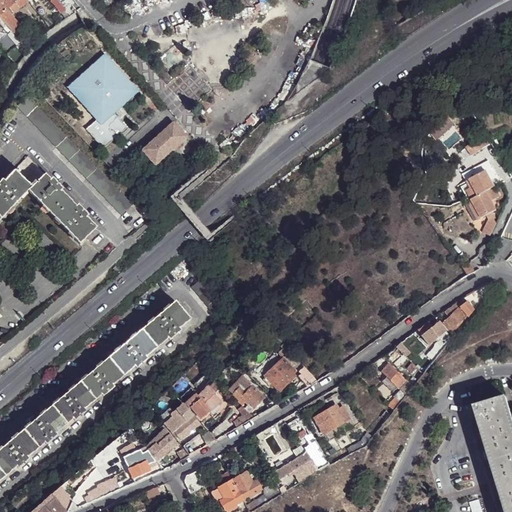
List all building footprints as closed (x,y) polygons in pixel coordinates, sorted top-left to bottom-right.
[(0,0),(0,14),(7,9),(10,7),(16,2),(14,0),(0,0)] [(36,0),(47,13),(52,9),(45,0),(36,0)] [(55,13),(59,11),(51,0),(50,0),(45,0),(52,9),(55,13)] [(63,7),(58,0),(51,0),(59,11),(63,7)] [(14,13),(20,8),(16,2),(10,7),(14,12),(14,13)] [(0,16),(4,21),(7,25),(12,31),(16,28),(20,25),(11,15),(11,14),(7,9),(0,14),(0,16)] [(0,46),(7,54),(21,42),(12,31),(7,25),(4,28),(1,24),(0,24),(0,46)] [(12,31),(21,42),(24,39),(16,28),(12,31)] [(105,57),(71,87),(98,118),(85,129),(102,149),(127,127),(112,110),(134,91),(105,57)] [(27,96),(16,107),(121,215),(132,205),(27,96)] [(424,128),(437,140),(455,122),(442,109),(424,128)] [(174,123),(143,151),(156,165),(186,137),(174,123)] [(466,146),(471,154),(490,142),(485,134),(466,146)] [(27,156),(14,170),(31,187),(44,174),(27,156)] [(0,219),(27,191),(31,187),(14,170),(2,183),(0,185),(0,219)] [(467,184),(463,186),(458,189),(465,202),(461,205),(471,223),(483,217),(485,220),(479,234),(487,237),(493,225),(491,221),(486,212),(487,211),(496,206),(493,200),(494,200),(488,190),(491,188),(490,186),(488,182),(483,172),(465,182),(467,184)] [(31,187),(27,191),(79,244),(96,227),(84,215),(77,208),(59,189),(52,182),(44,174),(31,187)] [(53,181),(52,182),(59,189),(60,188),(53,181)] [(497,198),(491,188),(488,190),(494,200),(497,198)] [(77,208),(84,215),(86,214),(79,207),(77,208)] [(471,262),(463,266),(467,275),(475,270),(471,262)] [(202,277),(191,286),(215,316),(227,306),(202,277)] [(481,286),(463,298),(474,310),(498,280),(493,281),(481,286)] [(169,337),(177,330),(190,319),(174,301),(0,448),(0,479),(17,465),(25,459),(46,441),(53,435),(74,417),(82,411),(103,393),(110,387),(136,365),(143,359),(169,337)] [(455,302),(443,310),(449,319),(461,310),(455,302)] [(466,317),(467,319),(473,312),(466,306),(461,310),(466,317)] [(461,310),(449,319),(444,322),(452,332),(466,317),(461,310)] [(428,321),(417,330),(422,335),(430,344),(446,331),(438,321),(433,326),(430,323),(428,321)] [(178,332),(177,330),(169,337),(170,339),(178,332)] [(413,333),(395,346),(403,354),(407,350),(416,358),(427,347),(413,333)] [(434,360),(447,344),(442,339),(427,355),(430,357),(434,360)] [(407,350),(403,354),(412,363),(416,358),(407,350)] [(304,368),(289,352),(264,377),(265,378),(271,384),(279,392),(297,375),(297,374),(295,373),(298,370),(300,372),(304,368)] [(422,363),(428,369),(434,360),(430,357),(422,363)] [(416,358),(412,363),(418,368),(424,373),(428,369),(422,363),(416,358)] [(395,392),(397,389),(400,387),(407,380),(389,364),(382,371),(387,377),(382,381),(395,392)] [(312,376),(304,368),(300,372),(301,374),(299,377),(305,383),(312,376)] [(424,373),(418,368),(408,379),(414,385),(424,373)] [(241,377),(227,392),(237,402),(246,393),(241,389),(248,383),(241,377)] [(271,384),(265,378),(263,380),(269,386),(271,384)] [(400,387),(407,394),(414,385),(408,379),(407,380),(400,387)] [(246,393),(252,387),(248,383),(241,389),(246,393)] [(196,402),(191,407),(202,419),(222,402),(216,394),(217,393),(209,385),(197,397),(195,394),(192,397),(196,402)] [(244,409),(249,413),(264,398),(252,387),(246,393),(237,402),(242,406),(245,403),(248,405),(244,409)] [(399,391),(389,405),(395,410),(407,394),(400,387),(397,389),(399,391)] [(188,393),(181,399),(188,408),(191,407),(196,402),(192,397),(188,393)] [(502,491),(511,487),(511,415),(507,398),(476,408),(502,491)] [(314,417),(323,434),(350,418),(343,406),(339,408),(336,404),(314,417)] [(169,409),(158,418),(164,425),(165,427),(171,433),(178,442),(199,424),(183,405),(172,414),(169,409)] [(387,419),(390,416),(385,412),(380,418),(385,422),(387,419)] [(236,429),(250,420),(248,417),(244,419),(241,415),(231,421),(236,429)] [(312,432),(303,418),(289,426),(297,441),(312,432)] [(165,427),(144,448),(147,451),(149,454),(155,461),(177,443),(169,434),(171,433),(165,427)] [(216,440),(225,435),(217,427),(209,432),(210,433),(216,440)] [(200,433),(182,447),(186,452),(189,456),(210,444),(202,435),(200,433)] [(210,433),(202,435),(210,444),(216,440),(210,433)] [(365,447),(373,437),(369,433),(363,441),(365,447)] [(351,454),(365,447),(363,441),(348,448),(351,454)] [(295,474),(297,478),(306,472),(315,466),(314,464),(325,456),(318,444),(312,447),(317,456),(311,460),(302,445),(293,450),(297,457),(274,470),(280,479),(289,474),(290,477),(295,474)] [(147,451),(144,448),(139,452),(143,459),(145,457),(149,454),(147,451)] [(143,459),(139,452),(139,450),(123,461),(125,464),(127,467),(132,478),(149,471),(148,468),(145,461),(144,462),(143,459)] [(166,469),(189,456),(186,452),(163,465),(166,469)] [(227,452),(219,456),(222,462),(226,468),(233,463),(227,452)] [(162,471),(155,461),(149,454),(145,457),(151,466),(156,474),(162,471)] [(309,477),(330,465),(325,456),(314,464),(315,466),(306,472),(309,477)] [(151,466),(145,457),(143,459),(144,462),(145,461),(148,468),(151,466)] [(26,460),(25,459),(17,465),(18,467),(26,460)] [(226,468),(222,462),(213,467),(219,477),(222,477),(226,484),(232,480),(226,468)] [(184,480),(189,493),(208,482),(197,469),(186,475),(184,480)] [(247,472),(232,480),(243,500),(261,489),(257,480),(253,483),(247,472)] [(300,482),(309,477),(306,472),(297,478),(300,482)] [(91,502),(122,488),(120,484),(117,485),(115,479),(97,487),(98,490),(94,491),(95,493),(89,496),(91,502)] [(232,480),(226,484),(219,487),(225,499),(221,501),(226,509),(229,508),(230,510),(238,506),(237,504),(243,500),(232,480)] [(247,505),(245,503),(242,506),(245,511),(250,511),(261,506),(282,493),(277,482),(263,489),(263,496),(247,505)] [(215,490),(221,501),(225,499),(219,487),(215,490)] [(511,511),(511,487),(502,491),(507,511),(511,511)] [(157,488),(145,493),(148,500),(160,495),(157,488)] [(51,494),(32,511),(67,511),(60,503),(51,494)]
